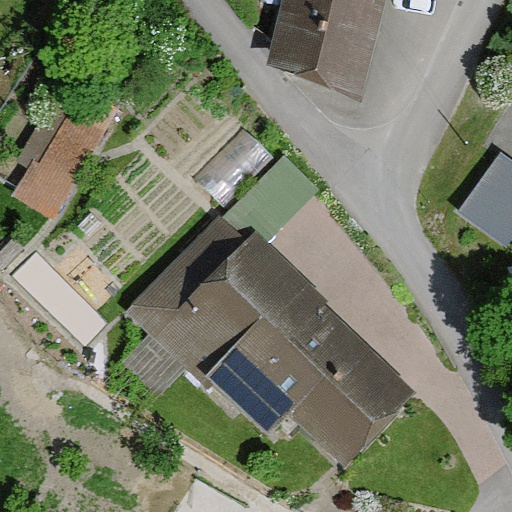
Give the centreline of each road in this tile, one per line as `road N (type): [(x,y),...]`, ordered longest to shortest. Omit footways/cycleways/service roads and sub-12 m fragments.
road 1 (residential): [(381,216),(205,3)]
road 2 (residential): [(511,457),(423,272),(381,216)]
road 3 (residential): [(381,216),(476,0)]
